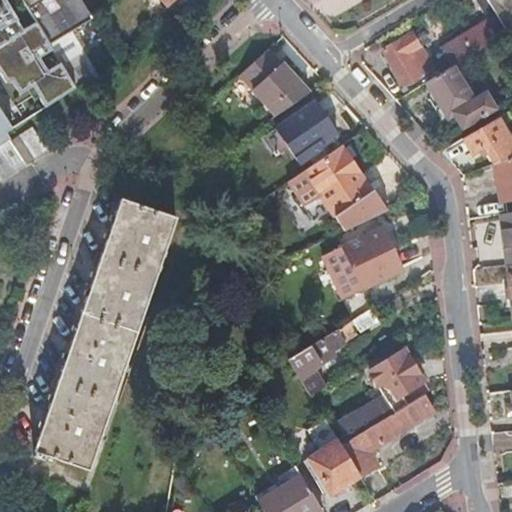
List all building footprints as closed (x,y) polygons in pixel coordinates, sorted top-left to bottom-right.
[(21,0),(0,0),(0,64),(25,99),(34,113),(77,87),(65,64),(49,70),(41,58),(51,48),(21,0)] [(87,26),(93,22),(92,20),(79,0),(21,0),(51,48),(78,31),(82,33),(87,30),(87,26)] [(492,10),(486,0),(485,0),(475,0),(478,4),(485,15),(492,10)] [(511,0),(487,0),(486,0),(492,10),(496,17),(506,33),(507,35),(510,41),(511,39),(511,0)] [(451,67),(506,33),(496,17),(440,50),(451,67)] [(419,29),(381,51),(403,87),(433,70),(420,48),(428,44),(419,29)] [(280,64),(268,50),(240,75),(276,115),(309,93),(282,63),(280,64)] [(461,131),(496,110),(486,93),(473,101),(453,68),(451,68),(425,84),(447,119),(452,116),(461,131)] [(316,101),(287,121),(300,141),(290,148),(301,164),(322,150),(319,145),(338,133),(316,101)] [(0,109),(0,148),(11,141),(5,131),(12,128),(0,109)] [(482,148),(492,165),(511,157),(511,141),(498,118),(461,140),(471,155),(482,148)] [(300,141),(287,121),(277,128),(290,148),(300,141)] [(46,151),(32,129),(13,141),(27,163),(46,151)] [(0,182),(27,165),(11,141),(0,148),(0,182)] [(362,176),(342,146),(305,171),(288,182),(304,206),(321,196),(344,230),(387,210),(373,189),(368,192),(359,178),(362,176)] [(511,157),(492,165),(491,165),(498,203),(511,200),(511,157)] [(89,471),(176,219),(120,200),(34,453),(89,471)] [(511,211),(499,214),(505,265),(511,264),(511,211)] [(403,272),(382,229),(333,252),(312,262),(333,305),(354,296),(403,272)] [(379,323),(370,309),(289,359),(311,395),(325,386),(313,367),(321,362),(318,357),(345,341),(347,343),(379,323)] [(393,411),(429,389),(405,349),(369,371),(393,411)] [(360,475),(360,476),(362,475),(377,467),(368,452),(414,424),(423,418),(434,412),(424,395),(372,426),(371,425),(340,443),(360,475)] [(297,422),(288,408),(270,419),(278,433),(297,422)] [(426,423),(423,418),(414,424),(416,429),(426,423)] [(340,443),(326,419),(309,429),(321,449),(307,457),(329,493),(360,475),(340,443)] [(377,467),(362,475),(363,479),(379,470),(377,467)] [(317,511),(322,509),(300,474),(257,500),(264,511),(317,511)] [(183,475),(173,477),(175,487),(185,485),(183,475)]
